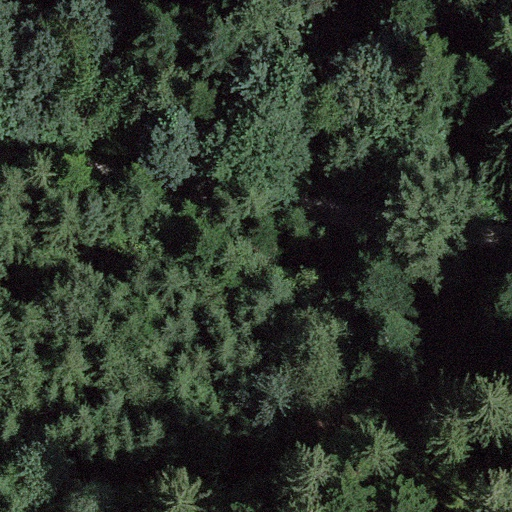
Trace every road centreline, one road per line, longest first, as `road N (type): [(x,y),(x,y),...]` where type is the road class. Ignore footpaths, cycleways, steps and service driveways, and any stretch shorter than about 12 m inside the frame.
road 1 (track): [(0,483),(250,480),(511,373)]
road 2 (track): [(511,238),(0,163)]
